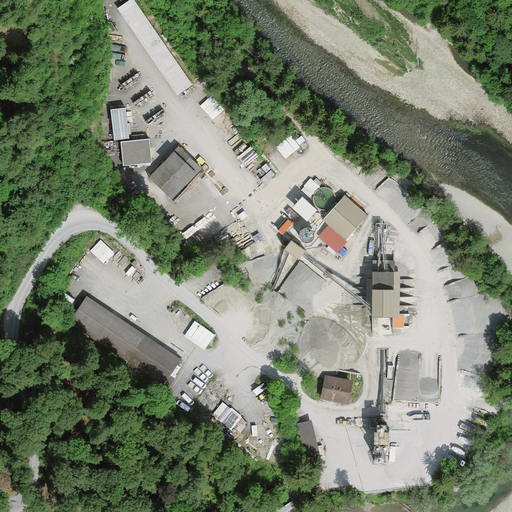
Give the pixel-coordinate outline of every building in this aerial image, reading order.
[(191,83),(133,0),(131,0),(117,9),(176,94),(191,83)] [(125,108),(111,110),(114,140),(129,139),(125,108)] [(149,139),(121,142),(123,166),(152,163),(149,139)] [(147,177),(170,199),(198,170),(175,148),(147,177)] [(391,174),(375,189),(401,217),(417,202),(391,174)] [(320,187),(310,178),(304,186),(305,187),(302,190),(309,197),(312,194),(313,194),(315,192),(316,190),(318,188),(320,187)] [(366,216),(342,196),(320,220),(343,241),(366,216)] [(317,211),(302,197),(292,208),(307,222),(317,211)] [(183,231),(194,246),(216,230),(206,215),(183,231)] [(283,232),(294,222),(289,216),(278,227),(283,232)] [(300,256),(307,248),(292,237),(285,245),(300,256)] [(91,249),(105,261),(115,250),(101,238),(91,249)] [(400,272),(372,272),(372,279),(365,279),(365,315),(372,315),(372,317),(393,317),(393,315),(399,315),(400,272)] [(163,386),(180,359),(87,296),(69,323),(121,358),(163,386)] [(393,315),(393,317),(393,328),(404,327),(404,315),(399,315),(393,315)] [(185,334),(205,348),(216,332),(196,318),(185,334)] [(353,380),(325,375),(320,400),(348,405),(353,380)] [(238,434),(249,419),(223,399),(212,414),(238,434)]
